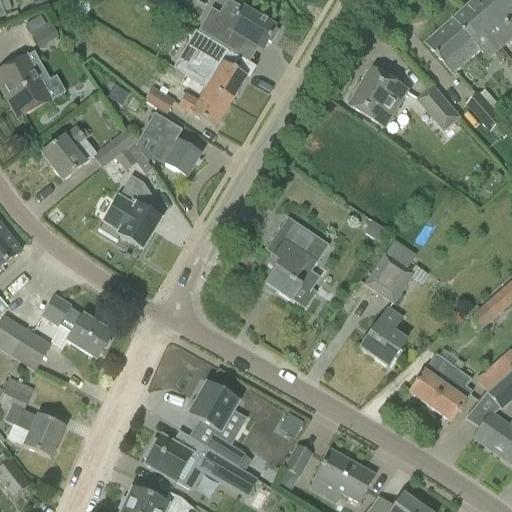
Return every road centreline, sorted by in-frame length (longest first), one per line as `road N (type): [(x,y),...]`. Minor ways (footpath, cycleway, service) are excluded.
road 1 (unclassified): [(490,511),(416,456),(166,317)]
road 2 (unclassified): [(166,317),(352,0)]
road 3 (unclassified): [(73,511),(148,339),(166,317)]
road 4 (unclassified): [(166,317),(76,264),(26,225),(0,190)]
